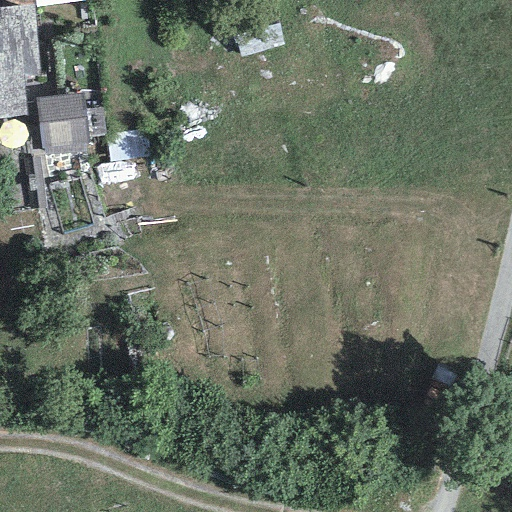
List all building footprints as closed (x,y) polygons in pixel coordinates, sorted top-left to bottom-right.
[(31,0),(0,0),(0,8),(32,5),(31,0)] [(0,118),(27,116),(23,87),(41,84),(32,5),(0,8),(0,118)] [(283,46),(279,22),(236,35),(241,59),(283,46)] [(56,144),(104,138),(98,85),(50,91),(56,144)] [(144,311),(120,316),(128,358),(152,353),(144,311)]
